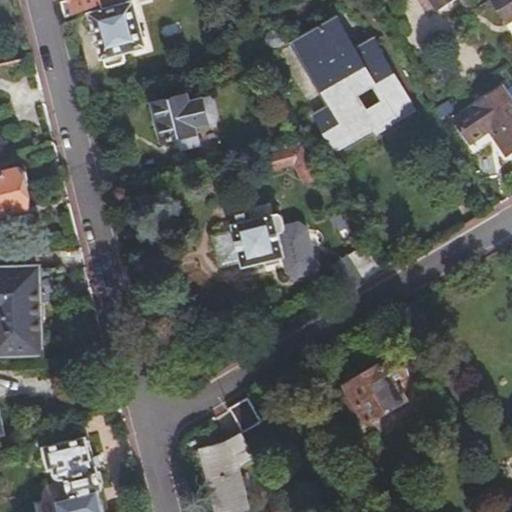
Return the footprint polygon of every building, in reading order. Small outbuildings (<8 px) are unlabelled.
[(66,17),(98,4),(104,1),(104,0),(62,0),(66,17)] [(108,0),(104,1),(98,4),(99,9),(90,12),(101,57),(105,56),(106,61),(112,63),(127,59),(125,50),(149,43),(137,0),(108,0)] [(511,0),(493,0),(506,20),(511,16),(511,0)] [(339,12),(296,37),(334,103),(317,114),(335,144),(375,119),(372,114),(410,92),(395,65),(392,66),(372,34),(357,43),(339,12)] [(227,49),(232,71),(259,64),(254,42),(227,49)] [(511,147),(511,97),(504,84),(456,114),(472,138),(490,126),(506,151),(511,147)] [(171,86),(158,89),(161,102),(157,103),(166,141),(200,133),(199,130),(211,127),(205,101),(192,104),(189,91),(173,96),(171,86)] [(303,142),(273,153),(277,164),(297,157),(310,179),(321,173),(303,142)] [(20,167),(0,172),(0,216),(30,209),(25,190),(30,184),(27,171),(23,169),(20,167)] [(247,264),(287,254),(291,269),(297,275),(313,271),(317,264),(309,227),(302,222),(288,225),(285,213),(281,210),(276,211),(273,197),(250,203),(253,216),(236,221),(238,227),(217,232),(226,262),(245,257),(247,264)] [(388,268),(371,239),(332,261),(349,291),(388,268)] [(2,253),(0,252),(0,357),(34,356),(32,276),(3,277),(2,253)] [(419,296),(399,307),(414,333),(434,321),(419,296)] [(349,388),(337,395),(355,425),(366,418),(369,422),(407,400),(395,378),(407,371),(399,359),(386,367),(383,362),(346,383),(349,388)] [(444,410),(450,407),(434,379),(422,386),(432,403),(438,400),(444,410)] [(249,396),(230,408),(239,426),(247,442),(268,430),(249,396)] [(241,465),(255,457),(247,442),(239,426),(225,435),(226,441),(200,448),(215,511),(237,511),(251,509),(241,465)] [(86,436),(42,448),(48,469),(55,468),(58,477),(51,479),(60,511),(106,511),(100,487),(103,486),(98,464),(94,465),(86,436)] [(295,511),(290,503),(271,511),(295,511)]
